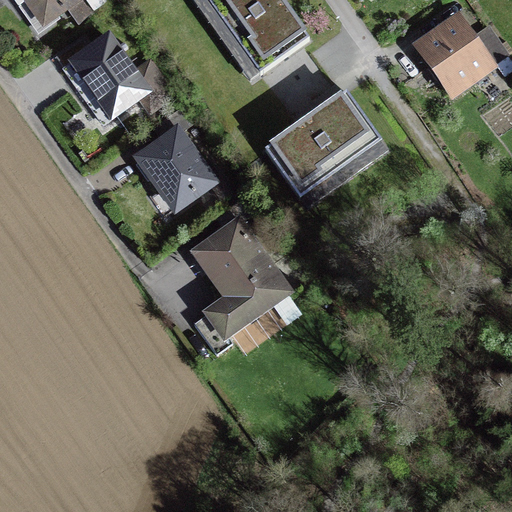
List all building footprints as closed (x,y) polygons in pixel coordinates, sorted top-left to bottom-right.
[(14,0),(21,9),(29,3),(44,24),(68,7),(78,0),(14,0)] [(79,24),(89,14),(79,0),(78,0),(68,7),(79,24)] [(206,0),(260,76),(309,41),(279,0),(206,0)] [(507,58),(487,29),(470,42),(456,23),(421,48),(423,50),(418,54),(447,96),(452,92),(454,95),(507,58)] [(89,53),(65,71),(104,126),(148,95),(108,39),(89,53)] [(65,71),(89,53),(80,41),(56,58),(65,71)] [(347,94),(265,152),(300,201),(382,143),(347,94)] [(196,158),(187,145),(185,147),(177,136),(193,125),(183,110),(154,130),(164,144),(141,161),(176,210),(212,184),(211,184),(194,160),(196,158)] [(220,178),(211,184),(212,184),(223,201),(230,193),(220,178)] [(194,325),(217,357),(232,345),(226,337),(271,305),(269,303),(285,292),(239,227),(248,221),(256,233),(266,226),(247,199),(218,219),(228,234),(198,256),(230,301),(196,326),(194,325)] [(471,223),(463,222),(460,235),(468,236),(471,223)]
